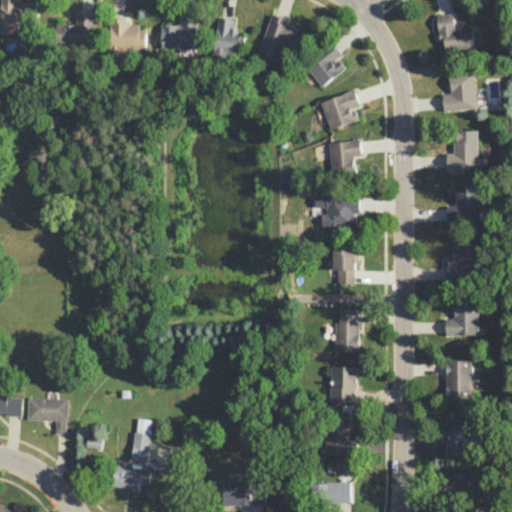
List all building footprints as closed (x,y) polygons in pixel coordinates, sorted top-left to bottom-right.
[(0,0),(1,33),(10,32),(10,23),(33,23),(32,2),(18,2),(18,0),(0,0)] [(299,28),(287,23),(289,19),(273,12),(256,52),(277,60),(283,45),(290,48),(299,28)] [(57,23),(57,44),(92,45),(93,13),(77,13),(77,24),(57,23)] [(437,14),(438,37),(444,37),(445,49),(473,48),(472,27),(454,27),(453,13),(437,14)] [(197,47),(196,16),(180,16),(180,24),(161,25),(162,48),(197,47)] [(236,19),(218,16),(212,51),(242,55),(245,36),(234,34),(236,19)] [(146,29),(139,29),(139,20),(110,19),(110,48),(146,49),(146,29)] [(323,86),(345,67),(337,58),(342,53),(332,42),(305,65),(323,86)] [(474,71),(449,72),(450,93),(443,93),(443,110),(475,109),(474,71)] [(322,99),(329,128),(359,121),(355,107),(359,106),(356,91),(322,99)] [(453,130),(454,153),(446,153),(446,167),(478,167),(477,130),(453,130)] [(332,172),(355,170),(353,155),(362,154),(360,138),(328,142),(332,172)] [(478,186),(454,186),(454,205),(447,205),(447,223),(478,223),(478,186)] [(314,196),(314,209),(325,209),(325,224),(359,223),(358,195),(314,196)] [(482,244),(448,244),(449,283),(463,283),(463,268),(482,268),(482,244)] [(338,269),(338,286),(355,286),(356,248),(334,247),(334,269),(338,269)] [(478,300),(454,300),(454,318),(445,318),(446,334),(478,334),(478,300)] [(335,321),(335,351),(359,351),(359,321),(355,321),(355,308),(339,308),(339,321),(335,321)] [(471,397),(471,360),(446,359),(445,397),(471,397)] [(356,402),(357,366),(331,365),(330,402),(356,402)] [(22,393),(0,392),(0,412),(22,413),(22,393)] [(67,398),(28,397),(28,419),(56,420),(55,433),(66,433),(67,398)] [(147,460),(151,419),(136,417),(132,458),(147,460)] [(463,457),(463,442),(480,442),(480,419),(448,418),(448,457),(463,457)] [(352,420),(327,419),(326,455),(352,455),(352,420)] [(140,482),(148,484),(151,470),(115,463),(111,484),(138,489),(140,482)] [(445,490),(480,492),(481,473),(468,473),(468,477),(446,477),(445,490)] [(240,484),(222,484),(223,505),(265,504),(264,479),(240,479),(240,484)] [(350,481),(312,482),(312,502),(350,501),(350,481)] [(15,511),(16,510),(0,503),(0,511),(15,511)]
